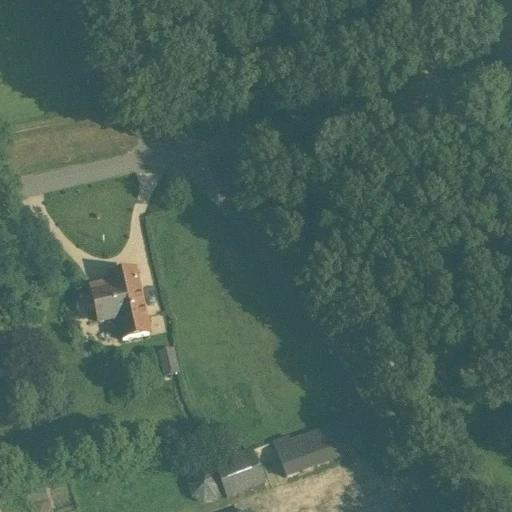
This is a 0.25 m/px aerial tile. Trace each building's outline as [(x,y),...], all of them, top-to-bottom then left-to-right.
[(135,273),(107,279),(108,284),(91,288),(99,324),(117,320),(122,342),(149,336),(146,323),(135,273)] [(164,377),(178,374),(172,351),(158,354),(164,377)] [(288,438),(273,443),(287,481),(362,454),(350,422),(290,443),(288,438)] [(213,466),(222,489),(226,500),(263,486),(251,452),(213,466)] [(221,489),(217,477),(204,470),(192,475),(186,487),(190,501),(203,506),(215,501),(221,489)]
